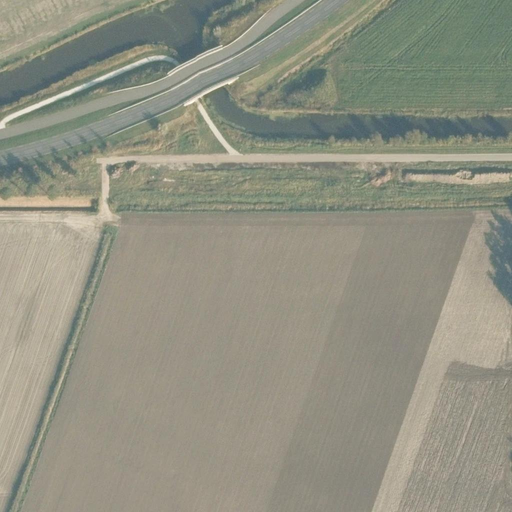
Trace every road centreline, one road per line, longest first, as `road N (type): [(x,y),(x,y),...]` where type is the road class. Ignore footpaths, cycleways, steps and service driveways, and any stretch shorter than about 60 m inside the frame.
road 1 (primary): [(340,0),(179,94),(0,158)]
road 2 (unclassified): [(295,0),(229,52),(168,83),(0,134)]
